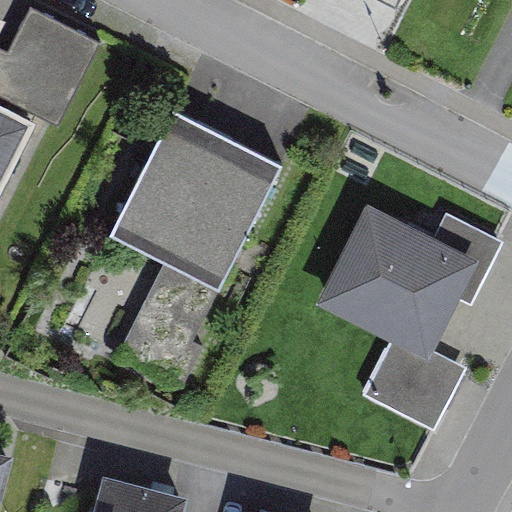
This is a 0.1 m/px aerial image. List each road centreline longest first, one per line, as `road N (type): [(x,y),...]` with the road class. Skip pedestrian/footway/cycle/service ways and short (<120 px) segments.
road 1 (residential): [(450,511),(0,393)]
road 2 (residential): [(159,0),(290,65),(374,118),(460,144),(511,175)]
